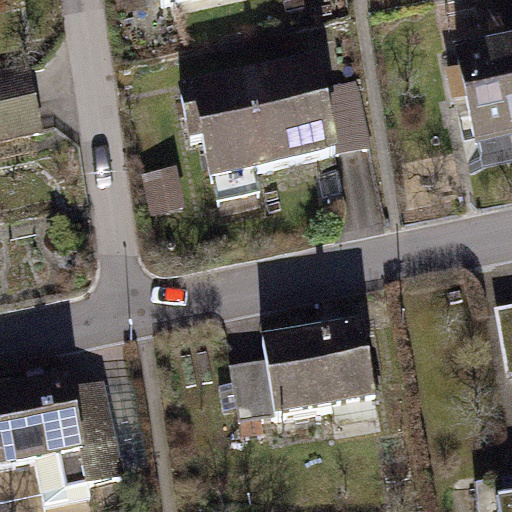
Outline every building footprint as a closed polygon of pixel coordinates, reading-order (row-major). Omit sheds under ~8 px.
[(159,0),(163,18),(255,0),(159,0)] [(511,54),(461,65),(483,165),(511,158),(511,54)] [(322,74),(197,99),(213,188),(341,167),(322,74)] [(38,83),(0,88),(0,150),(47,144),(38,83)] [(511,318),(501,320),(511,377),(511,318)] [(367,333),(267,352),(280,428),(380,410),(367,333)] [(78,388),(0,403),(0,481),(90,462),(78,388)]
